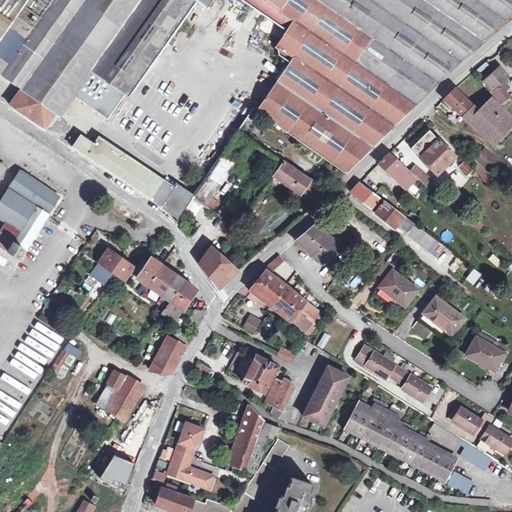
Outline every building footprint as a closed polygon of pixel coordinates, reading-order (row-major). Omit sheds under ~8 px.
[(0,0),(0,79),(15,90),(29,69),(15,59),(55,0),(0,0)] [(511,0),(55,0),(15,59),(29,69),(15,90),(29,99),(56,118),(59,120),(73,100),(107,123),(124,98),(129,101),(196,5),(205,12),(213,0),(235,0),(286,34),(276,48),(278,49),(277,52),(278,57),(289,65),(256,113),(346,176),(426,95),(511,14),(511,0)] [(488,92),(502,111),(505,115),(511,109),(511,108),(511,103),(499,87),(503,84),(501,82),(506,77),(498,68),(482,82),(490,90),(488,92)] [(442,100),(461,117),(472,107),(453,90),(442,100)] [(505,115),(502,111),(491,98),(477,112),(472,107),(461,117),(490,144),(500,136),(511,123),(510,121),(505,115)] [(56,118),(29,99),(19,115),(45,133),(56,118)] [(511,123),(500,136),(504,141),(511,133),(511,123)] [(409,148),(435,175),(450,160),(452,162),(455,160),(426,131),(409,148)] [(70,150),(140,197),(177,223),(193,198),(177,187),(174,191),(99,142),(94,149),(77,138),(71,146),(70,150)] [(473,160),(485,172),(495,162),(483,150),(473,160)] [(378,165),(406,190),(416,179),(388,155),(378,165)] [(302,193),(310,183),(283,164),(275,176),(301,194),(302,193)] [(457,167),(464,175),(468,171),(461,164),(457,167)] [(434,187),(413,167),(409,171),(431,190),(434,187)] [(57,201),(16,175),(0,198),(0,222),(3,224),(0,228),(0,251),(16,262),(39,227),(47,214),(57,201)] [(203,176),(194,200),(193,200),(190,208),(195,210),(192,217),(204,222),(209,209),(207,209),(218,182),(203,176)] [(366,177),(359,184),(384,202),(393,209),(399,202),(366,177)] [(329,196),(310,183),(302,193),(305,196),(319,205),(329,196)] [(384,202),(359,184),(350,195),(374,213),(384,202)] [(215,211),(220,202),(211,197),(206,206),(215,211)] [(427,252),(435,242),(403,216),(393,209),(384,202),(374,213),(393,229),(396,225),(406,233),(405,235),(427,252)] [(323,267),(329,273),(348,257),(340,248),(339,249),(313,227),(296,242),(323,267)] [(443,248),(435,242),(427,252),(435,258),(443,248)] [(238,275),(209,249),(198,266),(218,293),(238,275)] [(109,277),(120,285),(129,274),(105,256),(96,268),(109,277)] [(253,281),(276,299),(284,288),(268,276),(282,263),(277,258),(253,281)] [(145,291),(160,271),(149,263),(144,269),(139,265),(136,270),(141,274),(134,283),(140,288),(134,295),(139,299),(145,291)] [(461,286),(468,277),(450,263),(443,273),(461,286)] [(109,277),(96,268),(88,278),(101,288),(109,277)] [(172,279),(160,271),(145,291),(157,299),(172,279)] [(379,290),(405,309),(417,293),(392,274),(379,290)] [(180,285),(172,279),(157,299),(153,305),(161,311),(166,305),(180,285)] [(276,299),(253,281),(243,290),(269,308),(276,299)] [(180,285),(166,305),(161,311),(157,317),(169,325),(191,294),(180,285)] [(283,304),(291,294),(284,288),(276,299),(283,304)] [(297,312),(303,304),(304,303),(291,294),(283,304),(296,314),(297,312)] [(276,299),(269,308),(289,323),(289,322),(304,332),(310,325),(305,321),(306,319),(297,312),(296,314),(283,304),(276,299)] [(423,316),(452,337),(464,322),(436,301),(423,316)] [(303,304),(297,312),(306,319),(305,321),(310,325),(317,315),(303,304)] [(192,333),(202,317),(193,312),(183,328),(192,333)] [(247,335),(251,334),(256,324),(246,319),(239,331),(247,335)] [(164,342),(182,351),(187,343),(170,333),(167,337),(172,340),(170,343),(165,341),(164,342)] [(466,358),(495,374),(505,356),(476,341),(466,358)] [(182,351),(164,342),(148,374),(166,378),(182,351)] [(278,350),(274,358),(288,365),(292,358),(278,350)] [(59,369),(66,357),(60,353),(52,365),(59,369)] [(396,383),(403,373),(373,353),(364,367),(385,380),(387,377),(396,383)] [(263,396),(276,369),(254,357),(240,384),(263,396)] [(111,399),(128,409),(139,391),(100,366),(88,383),(111,399)] [(204,380),(207,373),(194,366),(191,373),(204,380)] [(301,418),(322,428),(333,407),(346,379),(325,369),(301,418)] [(403,373),(396,383),(402,387),(400,391),(421,404),(430,390),(403,373)] [(268,409),(268,411),(270,411),(268,416),(273,424),(276,424),(292,389),(290,385),(281,380),(279,384),(268,409)] [(268,409),(279,384),(276,382),(263,408),(268,411),(268,409)] [(158,402),(161,392),(153,395),(148,400),(158,402)] [(128,409),(111,399),(104,410),(121,420),(128,409)] [(379,407),(386,411),(387,408),(374,401),(372,404),(376,406),(379,407)] [(372,413),(365,409),(359,406),(358,405),(356,407),(365,412),(371,415),(372,413)] [(376,406),(374,409),(376,411),(385,415),(393,420),(397,421),(399,418),(397,417),(391,414),(388,412),(386,411),(379,407),(376,406)] [(412,469),(424,447),(425,444),(416,439),(407,435),(399,430),(394,428),(396,422),(397,421),(393,420),(385,415),(376,411),(374,409),(372,413),(371,415),(365,412),(356,407),(343,434),(360,443),(369,447),(377,452),(412,469)] [(230,469),(247,474),(256,448),(264,451),(268,441),(272,429),(266,427),(246,409),(223,473),(228,475),(230,469)] [(392,410),(391,414),(397,417),(399,418),(403,420),(405,417),(392,410)] [(475,435),(482,439),(489,428),(460,410),(452,423),(473,437),(475,435)] [(164,477),(210,489),(215,473),(191,467),(202,426),(181,420),(173,448),(165,446),(162,459),(168,460),(164,477)] [(402,425),(396,422),(394,428),(399,430),(407,435),(416,439),(425,444),(426,443),(426,441),(420,438),(418,437),(416,436),(410,433),(404,430),(401,429),(402,425)] [(457,447),(457,445),(460,440),(435,425),(431,432),(457,447)] [(406,427),(404,430),(410,433),(416,436),(417,433),(406,427)] [(511,442),(489,428),(482,439),(481,442),(504,457),(511,444),(511,442)] [(272,429),(268,441),(273,444),(279,432),(272,429)] [(457,445),(467,451),(469,447),(460,440),(457,445)] [(278,443),(248,487),(237,504),(231,511),(249,511),(289,450),(278,443)] [(358,447),(366,451),(369,447),(360,443),(358,447)] [(425,444),(424,447),(432,451),(441,456),(449,460),(458,464),(459,462),(425,444)] [(369,447),(366,451),(375,456),(377,452),(369,447)] [(446,488),(458,464),(449,460),(441,456),(432,451),(424,447),(412,469),(412,470),(446,488)] [(494,462),(469,447),(467,451),(462,459),(486,474),(494,462)] [(255,476),(264,451),(256,448),(247,474),(255,476)] [(121,491),(135,462),(112,451),(98,479),(121,491)] [(449,490),(467,499),(474,486),(455,477),(449,490)] [(291,482),(284,501),(281,500),(276,511),(303,511),(305,508),(309,510),(311,500),(309,499),(312,489),(291,482)] [(152,507),(153,508),(159,491),(163,493),(165,488),(159,487),(152,507)] [(173,492),(165,488),(163,493),(159,491),(153,508),(154,508),(163,511),(217,511),(172,496),(173,492)] [(80,503),(74,511),(88,511),(90,509),(80,503)]
